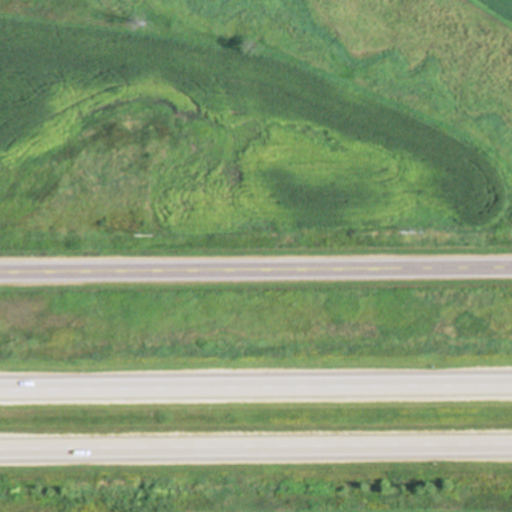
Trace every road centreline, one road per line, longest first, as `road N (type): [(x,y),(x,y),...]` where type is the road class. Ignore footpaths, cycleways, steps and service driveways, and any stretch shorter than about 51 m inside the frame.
road 1 (trunk): [(511,378),(0,383)]
road 2 (secondary): [(0,274),(511,269)]
road 3 (trunk): [(0,444),(511,440)]
